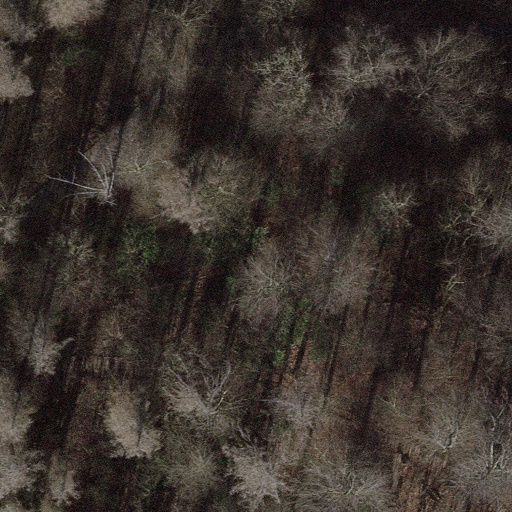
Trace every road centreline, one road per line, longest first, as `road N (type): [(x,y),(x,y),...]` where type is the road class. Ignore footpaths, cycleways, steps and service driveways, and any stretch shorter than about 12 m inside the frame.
road 1 (track): [(511,32),(217,46),(0,244)]
road 2 (track): [(391,428),(477,511)]
